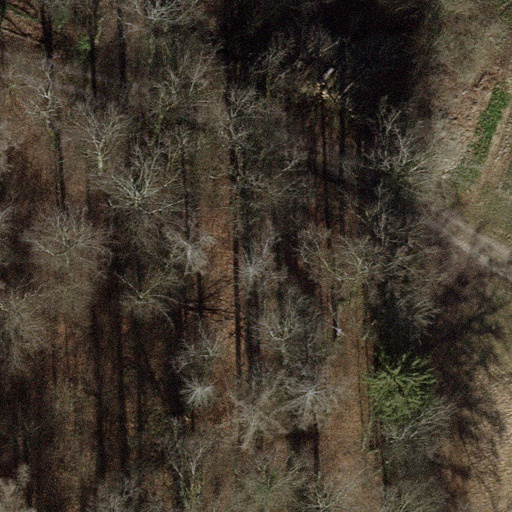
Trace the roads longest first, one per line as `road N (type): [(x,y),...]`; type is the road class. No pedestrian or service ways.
road 1 (track): [(511,257),(397,188),(113,102)]
road 2 (track): [(397,188),(447,511)]
